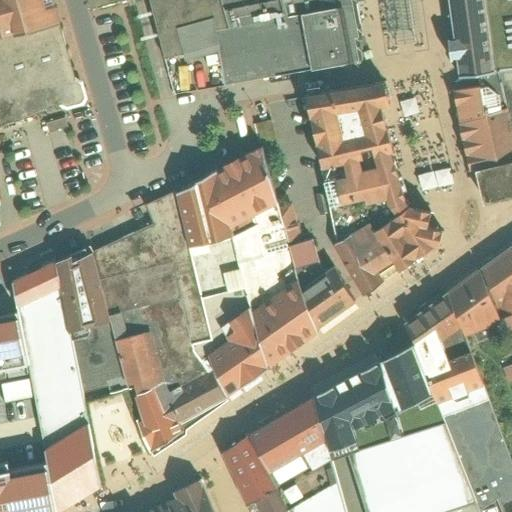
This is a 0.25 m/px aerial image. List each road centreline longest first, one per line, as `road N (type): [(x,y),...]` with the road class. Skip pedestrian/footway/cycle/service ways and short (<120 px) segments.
road 1 (residential): [(194,442),(511,215)]
road 2 (residential): [(115,183),(221,88),(367,60)]
road 3 (residential): [(115,183),(63,0)]
road 4 (residential): [(0,244),(115,183)]
